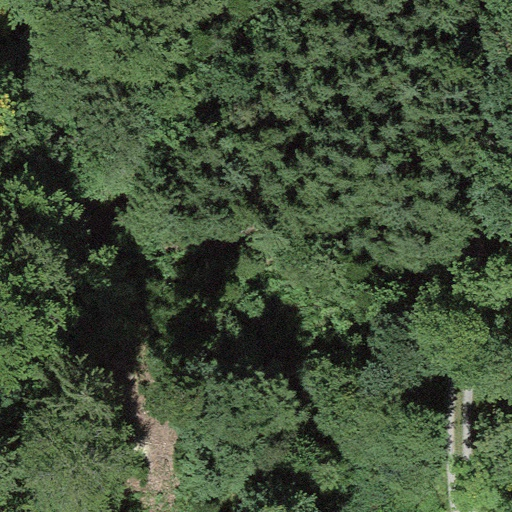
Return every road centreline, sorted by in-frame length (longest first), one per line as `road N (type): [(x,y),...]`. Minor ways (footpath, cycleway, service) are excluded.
road 1 (track): [(500,0),(464,391),(466,511)]
road 2 (track): [(0,369),(190,110),(300,0)]
